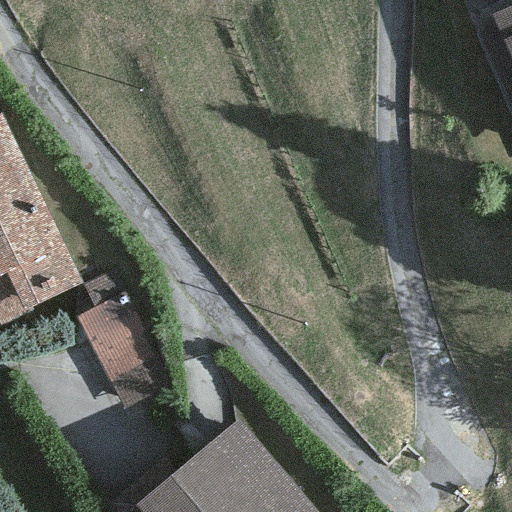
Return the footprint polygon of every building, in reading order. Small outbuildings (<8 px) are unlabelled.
[(511,5),(491,14),(511,63),(511,5)] [(0,322),(81,284),(1,113),(0,113),(0,322)] [(83,286),(94,308),(129,290),(118,269),(83,286)] [(94,308),(75,318),(123,412),(177,384),(129,290),(94,308)] [(317,511),(239,418),(131,507),(135,511),(317,511)]
